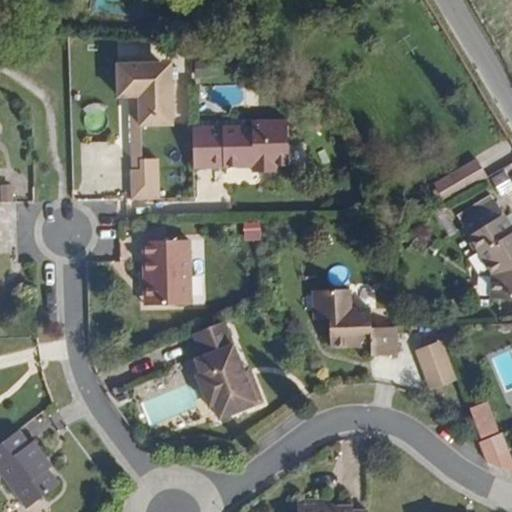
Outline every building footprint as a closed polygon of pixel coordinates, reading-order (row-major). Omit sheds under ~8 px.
[(202,67),(202,57),(181,56),(182,67),(202,67)] [(155,73),(112,72),(99,72),(99,107),(113,107),(124,117),(125,136),(130,136),(159,135),(155,73)] [(131,174),(130,136),(125,136),(124,117),(113,107),(118,184),(131,183),(131,174)] [(15,121),(0,109),(0,126),(7,132),(15,121)] [(280,174),(275,130),(253,130),(244,130),(244,136),(184,139),(186,180),(233,178),(233,173),(244,171),(246,185),(256,184),(267,183),(266,175),(280,174)] [(499,170),(490,154),(445,178),(454,194),(499,170)] [(148,212),(147,173),(131,174),(131,183),(118,184),(119,213),(148,212)] [(511,210),(504,197),(474,214),(498,257),(493,286),(511,289),(511,210)] [(185,316),(182,249),(136,251),(138,299),(147,299),(148,318),(185,316)] [(148,318),(147,299),(138,299),(139,318),(148,318)] [(361,338),(361,318),(341,319),(341,300),(304,301),(305,330),(321,329),(322,358),(361,357),(361,365),(388,365),(387,337),(361,338)] [(243,382),(221,324),(191,337),(200,360),(192,363),(198,378),(195,380),(207,409),(213,407),(218,422),(261,405),(251,379),(243,382)] [(459,344),(456,332),(445,334),(449,347),(459,344)] [(427,350),(426,336),(412,337),(413,351),(427,350)] [(483,436),(502,429),(491,399),(472,406),(483,436)] [(511,444),(511,442),(510,433),(496,439),(498,448),(511,444)] [(497,465),(490,440),(480,444),(487,468),(497,465)] [(0,449),(0,494),(13,511),(29,511),(50,497),(35,475),(40,472),(28,454),(23,458),(11,441),(0,449)]
